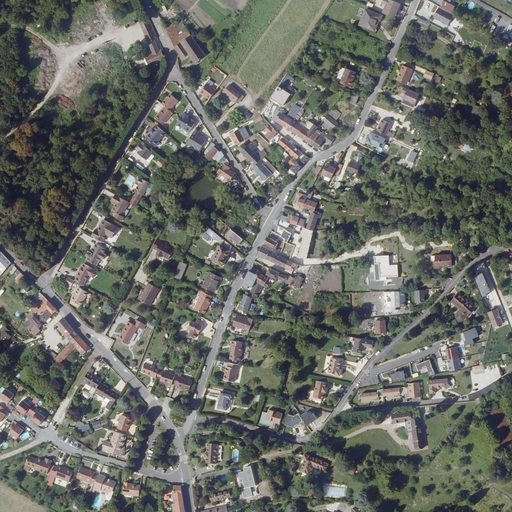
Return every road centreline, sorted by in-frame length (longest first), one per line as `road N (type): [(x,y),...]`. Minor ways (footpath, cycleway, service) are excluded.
road 1 (residential): [(191,418),(295,441),(310,436),(368,359),(484,243)]
road 2 (unclassified): [(268,216),(307,163),(346,141),(412,0)]
road 3 (residential): [(39,283),(174,71)]
road 4 (unclassified): [(268,216),(191,418)]
road 5 (unclassified): [(174,71),(268,216)]
road 6 (secondary): [(157,409),(39,283)]
road 7 (unknown): [(365,105),(487,149),(511,143)]
road 8 (residential): [(137,468),(67,448),(14,413)]
road 9 (track): [(403,20),(446,42),(483,104)]
